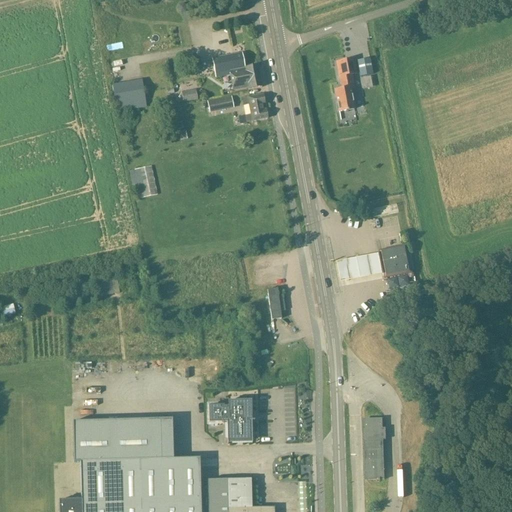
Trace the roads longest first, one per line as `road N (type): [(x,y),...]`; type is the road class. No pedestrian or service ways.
road 1 (primary): [(340,511),(331,324),(279,47)]
road 2 (unclassified): [(279,47),(413,0)]
